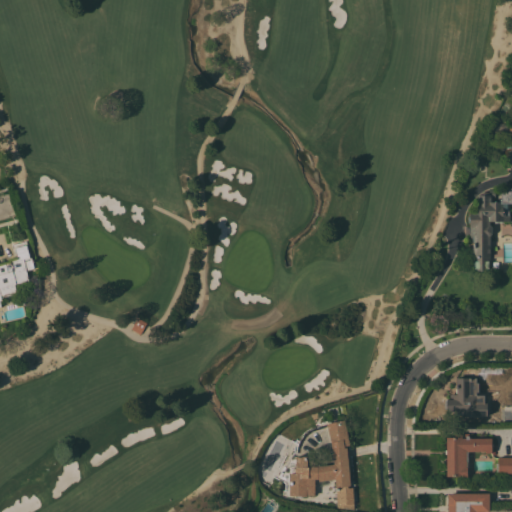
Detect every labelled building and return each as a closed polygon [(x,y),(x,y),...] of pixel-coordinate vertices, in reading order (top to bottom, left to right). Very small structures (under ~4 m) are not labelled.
[(509,220),(502,220),(502,223),(499,223),(498,220),(497,220),(497,222),(494,222),(494,220),(490,220),(490,224),(492,226),(492,233),(490,235),(490,271),(473,271),(473,237),(470,237),(470,233),(465,233),(465,226),(469,226),(469,210),(476,210),(476,197),(477,197),(477,194),(480,194),(481,193),(482,192),(489,192),(489,190),(495,189),(495,197),(490,197),(490,201),(498,201),(498,199),(499,198),(501,198),(501,190),(503,188),(511,188),(511,202),(509,202),(509,220)] [(0,262),(9,260),(8,258),(15,257),(12,244),(25,240),(30,257),(31,257),(34,268),(26,270),(29,281),(15,284),(17,293),(1,297),(1,300),(0,300),(0,303),(1,306),(0,306),(0,262)] [(144,321),(138,333),(129,328),(136,316),(144,321)] [(487,415),(465,415),(465,410),(447,410),(447,408),(445,408),(444,400),(446,400),(446,399),(450,398),(450,394),(457,394),(456,378),(475,378),(476,395),(481,395),(482,402),(485,402),(487,402),(487,415)] [(344,419),(350,444),(344,446),(345,447),(349,447),(354,504),(354,509),(336,508),(335,491),(338,490),(338,487),(336,487),(335,478),(319,481),(319,478),(317,478),(315,478),(315,495),(306,495),(306,496),(289,495),(290,473),(294,473),(295,466),(296,455),(298,455),(298,456),(301,456),(308,456),(307,465),(317,466),(334,463),(333,452),(332,448),(329,435),(326,423),(344,419)] [(492,445),(493,445),(493,449),(492,449),(492,452),(485,452),(485,451),(467,451),(468,461),(467,461),(467,477),(461,477),(461,476),(447,476),(446,437),(462,437),(462,438),(463,438),(463,433),(469,433),(469,438),(491,438),(492,445)] [(511,457),(511,473),(498,473),(498,457),(511,457)] [(489,493),(489,504),(481,504),(481,508),(479,510),(477,510),(477,511),(448,511),(448,493),(489,493)]
